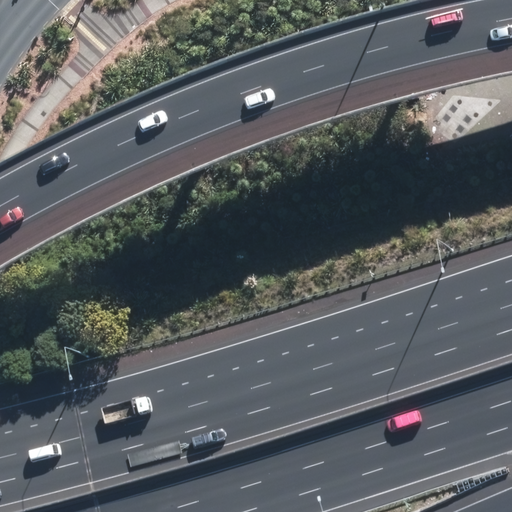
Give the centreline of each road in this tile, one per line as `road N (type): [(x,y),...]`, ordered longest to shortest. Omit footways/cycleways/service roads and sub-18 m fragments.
road 1 (motorway): [(0,232),(219,118),(345,74),(511,31)]
road 2 (motorway): [(0,485),(511,332)]
road 3 (motorway): [(511,402),(171,511)]
